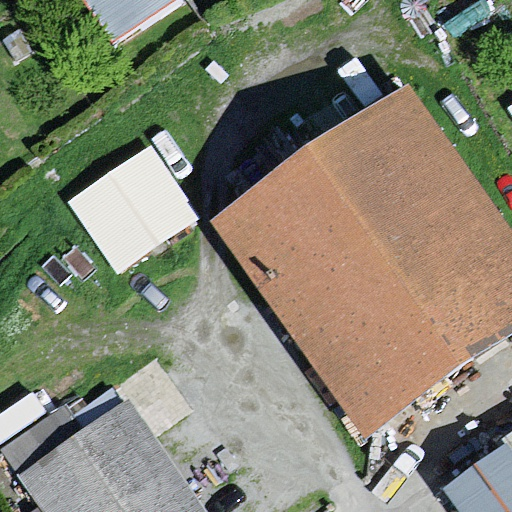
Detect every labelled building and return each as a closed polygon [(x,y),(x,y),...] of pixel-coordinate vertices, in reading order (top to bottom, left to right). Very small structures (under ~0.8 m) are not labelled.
[(89,0),(114,36),(169,0),(89,0)] [(511,238),(407,91),(222,222),(366,425),(511,321),(511,238)] [(194,214),(150,150),(74,202),(117,266),(159,238),(194,214)] [(60,411),(6,452),(51,511),(201,511),(135,424),(122,407),(81,439),(60,411)] [(511,511),(511,447),(462,483),(453,490),(469,511),(511,511)]
